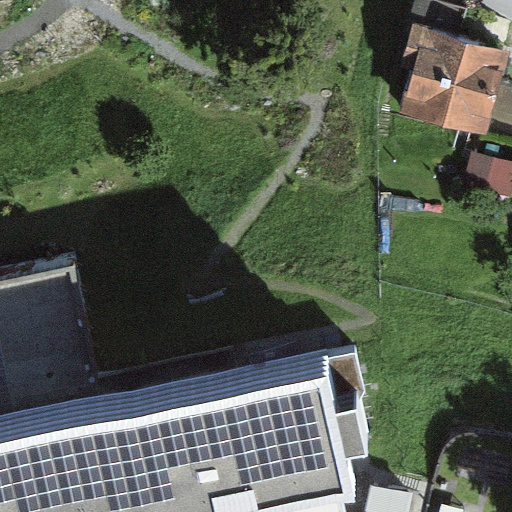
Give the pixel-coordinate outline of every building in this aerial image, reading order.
[(424,63),(411,104),(499,132),(511,92),(511,38),(429,12),(413,60),(424,63)] [(511,158),(481,150),(469,197),(511,208),(511,158)] [(0,417),(120,394),(95,265),(0,283),(0,417)] [(0,511),(299,511),(302,511),(297,487),(391,468),(384,431),(405,427),(395,379),(376,383),(367,343),(120,394),(0,417),(0,511)] [(435,511),(440,489),(392,479),(385,511),(435,511)]
